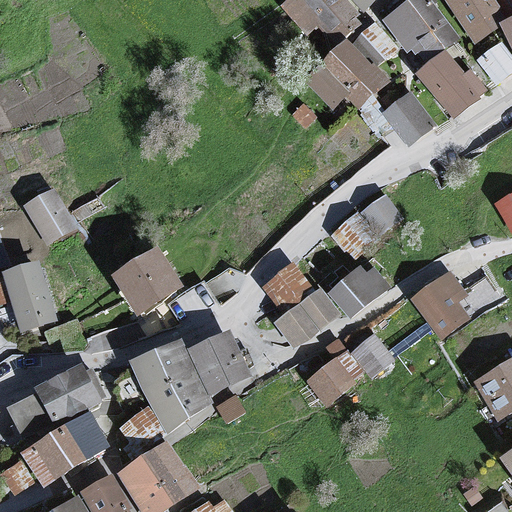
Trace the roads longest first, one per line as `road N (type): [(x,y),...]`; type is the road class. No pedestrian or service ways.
road 1 (residential): [(229,316),(368,191),(511,95)]
road 2 (residential): [(511,247),(434,271),(297,360),(260,358),(229,316)]
road 3 (residential): [(0,396),(217,327),(229,316)]
